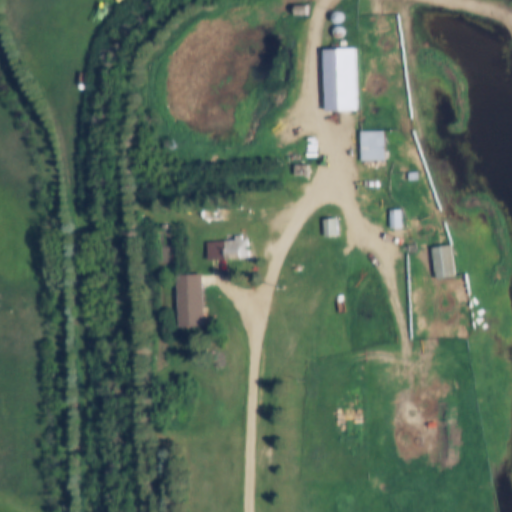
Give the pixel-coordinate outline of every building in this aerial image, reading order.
[(323,112),(356,112),(356,49),(323,49),(323,112)] [(361,131),(362,212),(385,212),(384,131),(361,131)] [(390,228),(401,228),(401,210),(390,210),(390,228)] [(324,238),(338,236),(336,218),(322,220),(324,238)] [(207,241),(207,260),(250,260),(250,238),(234,238),(234,241),(207,241)] [(455,276),(452,245),(431,247),(434,278),(455,276)] [(179,327),(203,326),(202,274),(177,275),(179,327)]
